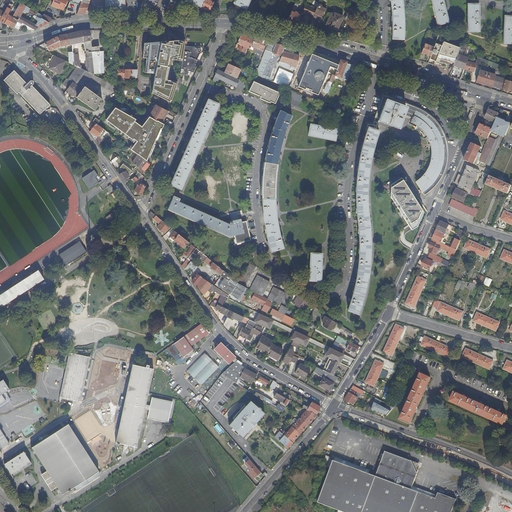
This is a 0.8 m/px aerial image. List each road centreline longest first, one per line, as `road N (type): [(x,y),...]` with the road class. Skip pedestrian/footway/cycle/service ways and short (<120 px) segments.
road 1 (residential): [(358,130),(344,195),(345,278),(315,292),(277,277),(257,232),(253,168),(264,110),(250,98),(197,84)]
road 2 (residential): [(139,213),(220,335),(255,365),(331,406)]
road 3 (residential): [(511,478),(331,406)]
road 4 (residential): [(24,60),(139,213)]
road 5 (residential): [(139,213),(197,84)]
road 6 (residential): [(244,511),(331,406)]
road 7 (residential): [(387,312),(511,349)]
road 8 (unknown): [(54,503),(139,448),(152,425)]
road 9 (unknown): [(42,269),(56,278),(143,219)]
